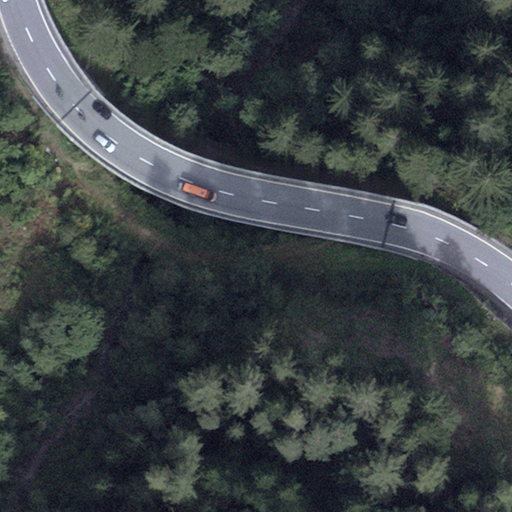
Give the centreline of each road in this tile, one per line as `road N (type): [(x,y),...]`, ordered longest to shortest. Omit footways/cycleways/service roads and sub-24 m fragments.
road 1 (primary): [(511,287),(467,255),(393,226),(226,194),(146,163),(74,111),(16,0)]
road 2 (track): [(45,66),(54,162),(120,232),(214,272),(377,251)]
